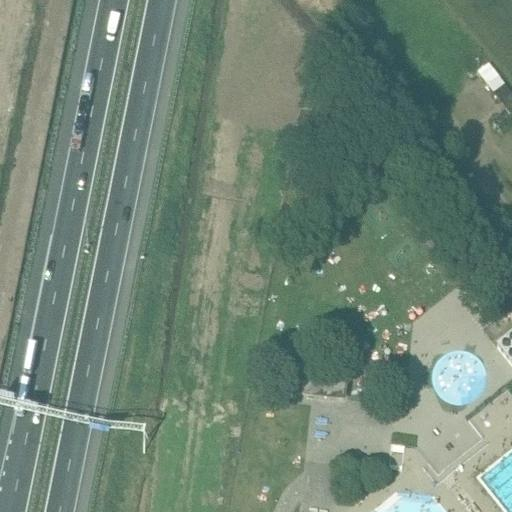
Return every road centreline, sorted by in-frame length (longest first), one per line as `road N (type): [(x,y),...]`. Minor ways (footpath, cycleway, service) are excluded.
road 1 (motorway): [(59,511),(163,0)]
road 2 (motorway): [(111,0),(8,511)]
road 3 (motorway): [(135,511),(234,0)]
